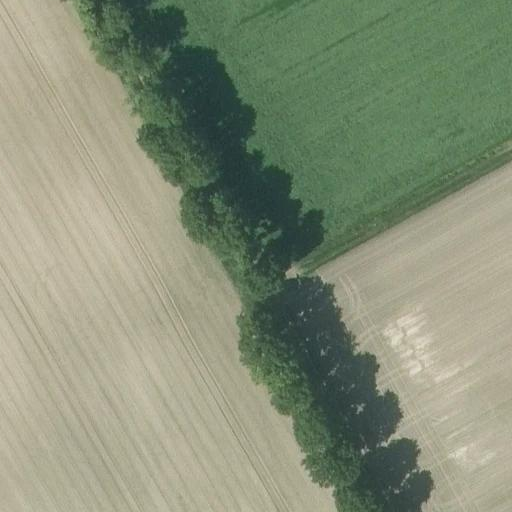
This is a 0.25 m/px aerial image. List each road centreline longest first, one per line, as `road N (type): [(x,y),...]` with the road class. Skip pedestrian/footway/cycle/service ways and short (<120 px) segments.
road 1 (track): [(87,0),(377,511)]
road 2 (track): [(254,293),(511,149)]
